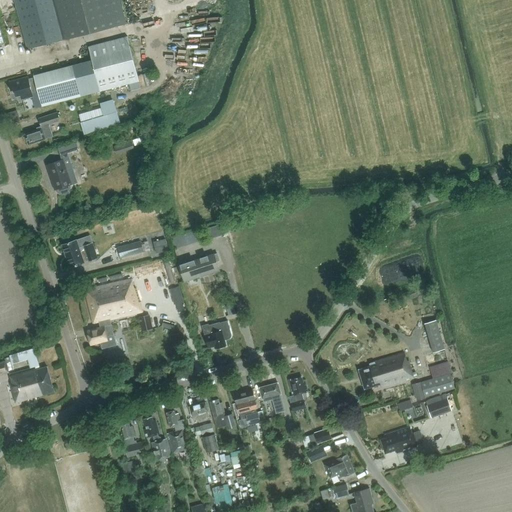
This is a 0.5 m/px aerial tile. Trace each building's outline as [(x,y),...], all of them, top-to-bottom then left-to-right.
[(14,0),(27,50),(124,24),(117,0),(14,0)] [(92,62),(33,77),(34,78),(28,80),(28,78),(8,83),(11,94),(15,93),(16,97),(21,96),(22,100),(33,97),(32,94),(37,92),(41,108),(130,85),(139,83),(127,38),(88,48),(92,62)] [(120,123),(113,100),(102,104),(105,115),(82,122),(85,133),(120,123)] [(36,127),(37,129),(25,133),(28,145),(53,136),(49,124),(60,121),(57,113),(39,119),(41,126),(36,127)] [(134,137),(136,142),(146,139),(144,133),(134,137)] [(131,141),(114,147),(116,154),(134,148),(131,141)] [(56,192),(58,193),(61,194),(63,194),(66,194),(68,192),(69,190),(70,188),(69,185),(76,183),(71,164),(64,166),(61,155),(79,149),(76,143),(58,148),(62,160),(47,164),(54,190),(55,189),(56,192)] [(210,239),(222,235),(221,232),(219,225),(219,224),(207,228),(210,239)] [(168,250),(166,239),(153,242),(156,253),(168,250)] [(80,249),(77,240),(63,245),(70,267),(85,262),(98,258),(93,244),(85,247),(86,247),(80,249)] [(118,249),(120,258),(144,252),(141,242),(118,249)] [(180,266),(185,282),(220,271),(217,261),(220,260),(218,254),(215,255),(215,254),(180,266)] [(101,327),(96,328),(96,329),(88,331),(92,343),(101,341),(103,348),(117,344),(111,319),(142,310),(136,286),(134,287),(131,278),(85,289),(94,322),(100,321),(101,327)] [(178,312),(185,310),(182,302),(184,302),(179,286),(169,289),(174,305),(176,304),(178,312)] [(141,330),(144,330),(151,328),(148,314),(138,316),(139,317),(134,318),(136,323),(140,322),(141,330)] [(232,335),(232,334),(230,329),(231,329),(228,321),(220,323),(209,325),(209,326),(204,328),(204,326),(203,326),(205,335),(205,336),(208,348),(215,346),(215,349),(226,346),(225,341),(229,340),(230,339),(231,339),(231,338),(231,337),(232,337),(232,336),(232,335)] [(426,325),(434,355),(445,352),(438,322),(426,325)] [(370,367),(359,370),(364,389),(381,384),(382,387),(417,377),(416,372),(413,373),(409,361),(407,361),(405,354),(369,364),(370,367)] [(5,361),(0,362),(0,374),(9,372),(5,361)] [(10,374),(12,383),(10,384),(15,403),(23,401),(23,398),(38,394),(39,396),(54,391),(47,367),(37,369),(36,367),(10,374)] [(412,385),(417,402),(426,399),(425,398),(455,390),(451,375),(433,380),(421,383),(420,382),(412,385)] [(307,408),(303,393),(308,392),(306,383),(303,384),(302,377),(289,380),(293,395),(289,396),(293,411),(307,408)] [(276,414),(286,411),(281,394),(278,383),(260,388),(263,398),(264,402),(273,400),(276,414)] [(253,390),(234,394),(240,417),(241,417),(242,420),(248,418),(249,425),(261,422),(258,412),(256,412),(255,408),(257,408),(253,390)] [(447,398),(427,405),(431,418),(451,410),(447,398)] [(225,415),(225,413),(222,403),(220,403),(219,399),(210,401),(217,428),(227,425),(228,429),(236,427),(233,413),(225,415)] [(206,403),(189,407),(193,421),(199,420),(199,422),(210,419),(206,403)] [(407,408),(411,420),(417,418),(413,406),(407,408)] [(171,428),(174,427),(176,432),(168,434),(173,453),(190,448),(185,429),(183,430),(179,413),(176,414),(175,411),(167,413),(171,428)] [(151,443),(156,460),(172,456),(167,439),(162,441),(162,438),(159,437),(158,435),(160,434),(156,421),(153,421),(152,417),(144,419),(147,431),(145,432),(146,438),(153,436),(155,442),(151,443)] [(128,457),(144,453),(145,453),(142,442),(137,444),(136,441),(134,441),(133,437),(135,437),(132,427),(130,427),(129,423),(121,425),(125,438),(123,439),(124,444),(128,457)] [(211,423),(200,426),(202,434),(213,431),(211,423)] [(294,425),(287,427),(289,436),(297,435),(294,425)] [(396,453),(417,446),(413,433),(412,433),(410,427),(386,434),(387,438),(382,440),(385,453),(396,450),(396,453)] [(328,429),(315,433),(318,443),(331,439),(328,429)] [(214,434),(203,437),(207,452),(218,449),(214,434)] [(75,443),(73,437),(64,440),(66,445),(75,443)] [(311,462),(323,457),(318,446),(307,451),(311,462)] [(241,448),(231,450),(234,463),(243,461),(241,448)] [(259,465),(256,453),(247,456),(250,467),(259,465)] [(347,455),(324,465),(329,475),(337,472),(340,478),(354,472),(347,455)] [(122,463),(125,475),(127,474),(136,472),(133,460),(124,462),(122,463)] [(346,484),(334,488),(336,497),(349,494),(346,484)] [(224,510),(234,509),(231,485),(221,486),(224,510)] [(357,502),(351,504),(352,511),(373,511),(374,511),(371,500),(373,499),(370,489),(370,488),(354,492),(357,502)] [(330,497),(327,489),(321,490),(323,499),(330,497)]
